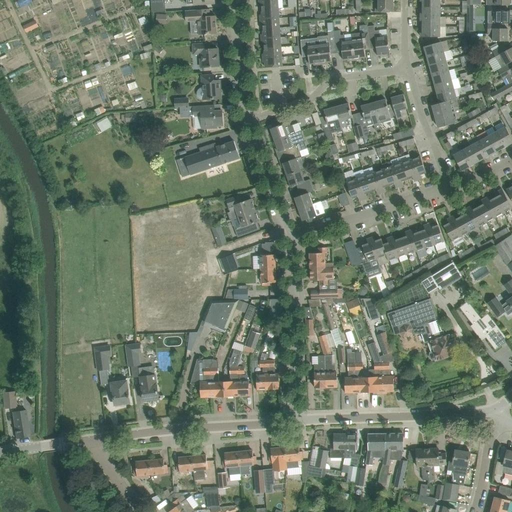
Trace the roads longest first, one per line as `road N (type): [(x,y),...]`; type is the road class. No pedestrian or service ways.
road 1 (residential): [(293,422),(84,441)]
road 2 (residential): [(491,409),(293,422)]
road 3 (residential): [(293,422),(288,235)]
road 4 (residential): [(248,122),(325,82),(406,73)]
road 5 (residential): [(288,235),(446,186)]
road 6 (residential): [(248,122),(230,0)]
